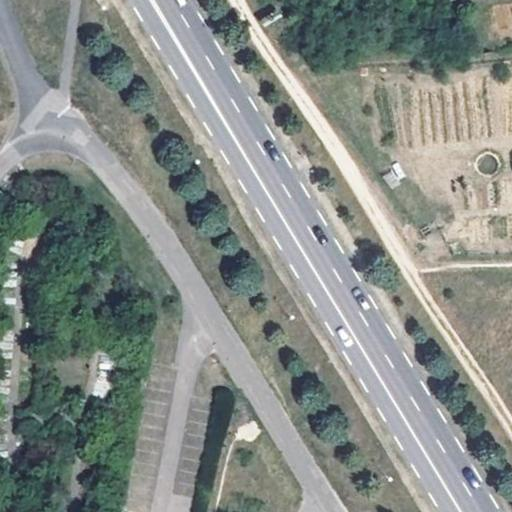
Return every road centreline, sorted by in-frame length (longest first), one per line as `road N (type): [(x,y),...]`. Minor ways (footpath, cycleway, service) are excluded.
road 1 (primary): [(137,0),(448,511)]
road 2 (primary): [(478,511),(171,0)]
road 3 (unclassified): [(44,110),(323,511)]
road 4 (track): [(233,0),(407,276)]
road 5 (track): [(407,276),(511,428)]
